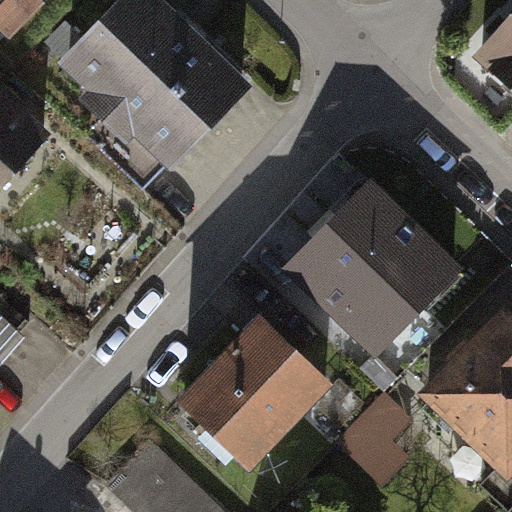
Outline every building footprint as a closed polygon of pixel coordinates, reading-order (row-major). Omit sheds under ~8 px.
[(0,0),(0,19),(20,38),(56,0),(0,0)] [(258,89),(160,0),(133,0),(73,66),(123,112),(111,125),(174,181),(258,89)] [(511,25),(483,57),(511,84),(511,25)] [(0,202),(58,139),(0,86),(0,202)] [(460,271),(378,194),(302,275),(383,352),(460,271)] [(0,314),(0,369),(4,373),(32,342),(0,314)] [(342,388),(268,316),(186,400),(260,472),(342,388)] [(511,326),(437,400),(511,476),(511,326)] [(222,511),(152,444),(113,485),(140,511),(222,511)]
